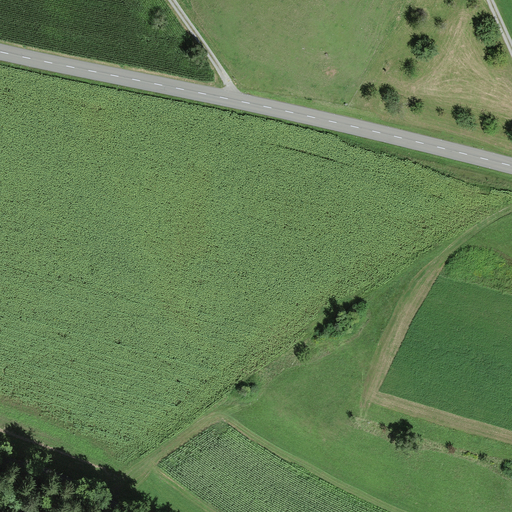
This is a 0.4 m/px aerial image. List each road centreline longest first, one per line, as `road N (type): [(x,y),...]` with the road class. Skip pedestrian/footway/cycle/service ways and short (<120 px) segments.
road 1 (tertiary): [(511,166),(0,50)]
road 2 (track): [(122,511),(70,481),(0,455)]
